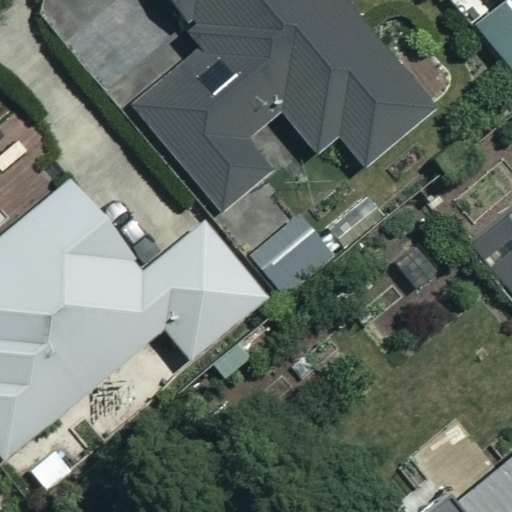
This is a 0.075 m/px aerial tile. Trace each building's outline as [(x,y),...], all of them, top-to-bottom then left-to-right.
[(157,0),(197,49),(122,109),(214,223),(267,180),(235,141),(271,111),(306,155),(328,137),(354,169),(423,114),(331,0),(157,0)] [(459,161),(416,191),(439,223),(482,193),(459,161)] [(0,455),(154,328),(182,362),(259,298),(199,225),(136,278),(59,185),(0,233),(0,455)] [(511,198),(459,244),(511,305),(511,198)] [(511,511),(511,439),(444,496),(438,489),(410,511),(511,511)]
